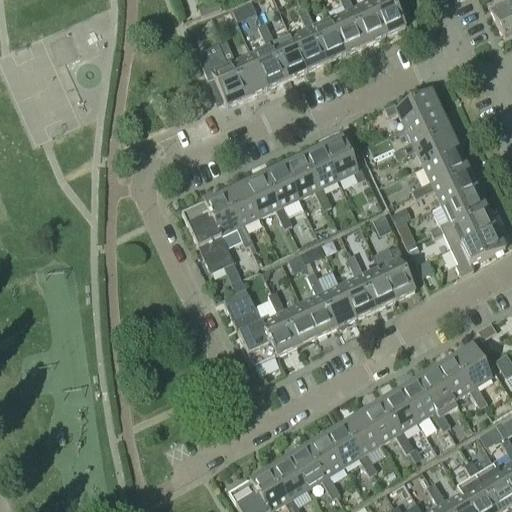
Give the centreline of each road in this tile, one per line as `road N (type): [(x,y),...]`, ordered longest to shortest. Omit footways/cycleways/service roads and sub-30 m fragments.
road 1 (residential): [(253,435),(142,187),(154,171),(273,120),(312,121),(457,64)]
road 2 (residential): [(253,435),(378,363),(391,339),(511,272)]
